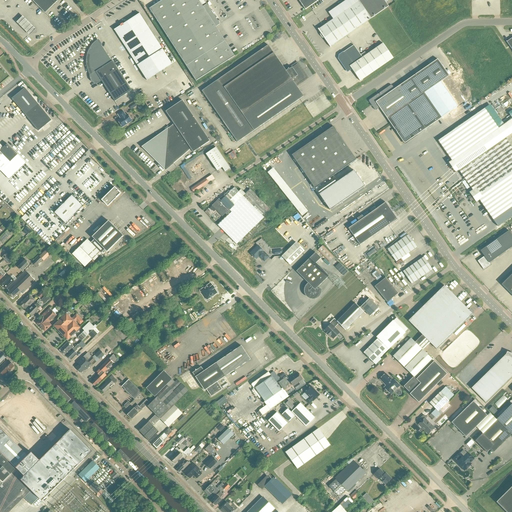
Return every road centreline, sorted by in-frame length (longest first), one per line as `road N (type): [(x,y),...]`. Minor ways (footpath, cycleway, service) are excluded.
road 1 (secondary): [(203,511),(0,304)]
road 2 (tertiary): [(176,217),(29,65)]
road 3 (tertiary): [(466,511),(318,361)]
road 4 (tertiary): [(318,361),(176,217)]
road 5 (unclassified): [(176,217),(341,106)]
road 6 (unclassified): [(165,511),(25,370)]
road 7 (unclassified): [(341,106),(470,23),(511,22)]
road 8 (unclassified): [(453,264),(341,106)]
road 9 (unclassified): [(453,264),(318,361)]
road 10 (unclassified): [(341,106),(269,0)]
